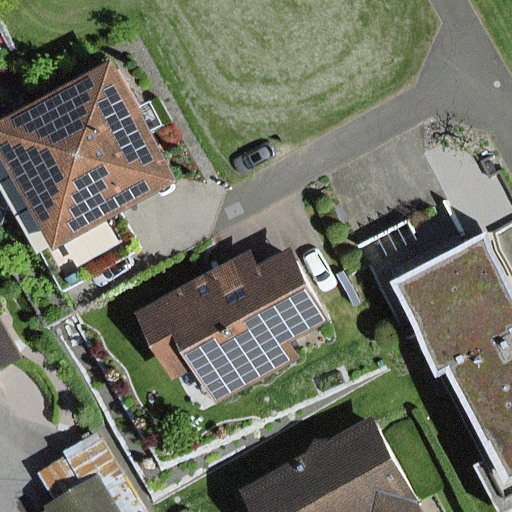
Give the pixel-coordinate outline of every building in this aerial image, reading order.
[(113,62),(0,124),(0,149),(56,251),(180,182),(113,62)] [(447,200),(358,245),(407,339),(417,334),(440,378),(447,374),(492,461),(479,468),(501,511),(511,511),(511,272),(490,231),(468,242),(447,200)] [(260,268),(251,252),(138,314),(175,382),(195,370),(216,407),(303,359),(294,344),(333,322),(293,250),(260,268)] [(0,373),(25,359),(0,315),(0,373)] [(426,511),(373,418),(329,443),(318,443),(313,451),(243,491),(254,511),(426,511)] [(143,511),(101,439),(39,474),(56,502),(40,511),(143,511)]
